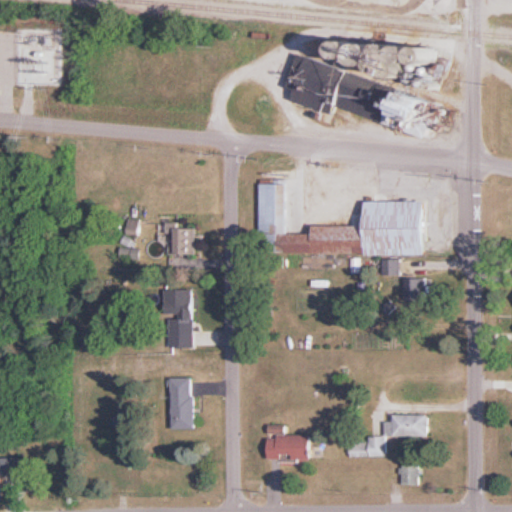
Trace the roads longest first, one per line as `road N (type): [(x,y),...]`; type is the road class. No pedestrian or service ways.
road 1 (residential): [(511,167),(0,121)]
road 2 (residential): [(477,511),(472,0)]
road 3 (residential): [(233,511),(231,141)]
